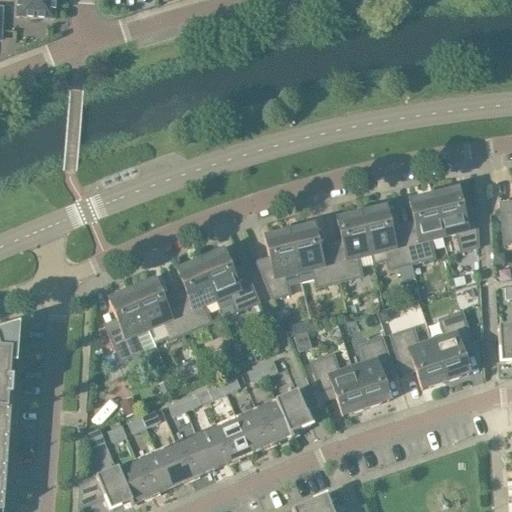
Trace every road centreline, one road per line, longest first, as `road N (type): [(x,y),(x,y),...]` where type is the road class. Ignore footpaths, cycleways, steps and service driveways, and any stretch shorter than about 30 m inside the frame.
road 1 (residential): [(41,229),(303,137),(511,103)]
road 2 (residential): [(59,280),(226,210),(344,176),(511,143)]
road 3 (residential): [(186,511),(328,450),(511,394)]
road 4 (residential): [(45,511),(59,280)]
road 5 (residential): [(239,0),(79,45)]
